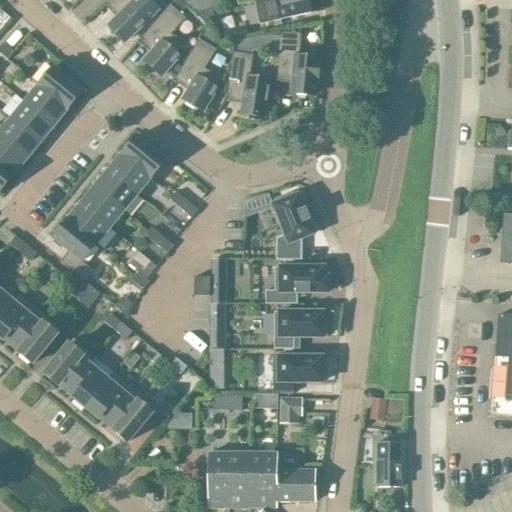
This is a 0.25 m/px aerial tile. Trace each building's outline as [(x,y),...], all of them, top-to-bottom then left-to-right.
[(110,0),(108,2),(120,15),(109,26),(124,42),(157,10),(147,0),(110,0)] [(197,0),(186,3),(195,13),(219,7),(217,0),(197,0)] [(309,14),(306,0),(269,0),(254,4),(258,25),(309,14)] [(185,18),(170,5),(141,38),(154,50),(144,62),(160,76),(185,48),(170,35),(185,18)] [(222,45),(235,42),(247,40),(248,39),(245,26),(219,32),(222,45)] [(293,79),(292,94),(313,96),(315,81),(317,81),(319,63),(316,63),(317,58),(298,56),(300,34),(280,32),(275,77),(293,79)] [(216,50),(198,40),(176,78),(191,87),(183,101),(202,112),(221,79),(204,69),(216,50)] [(232,53),(225,97),(243,99),(241,115),(263,118),(268,81),(249,78),(252,56),(245,55),(247,40),(235,43),(233,53),(232,53)] [(2,43),(0,45),(0,53),(7,60),(14,52),(2,43)] [(38,86),(68,111),(76,101),(75,100),(81,92),(52,68),(38,86)] [(38,86),(24,103),(53,126),(59,119),(60,120),(68,111),(38,86)] [(24,103),(10,119),(40,144),(49,134),(47,133),(53,126),(24,103)] [(10,119),(0,131),(0,139),(25,160),(31,152),(32,154),(40,144),(10,119)] [(128,143),(120,153),(150,178),(164,161),(136,137),(130,145),(128,143)] [(0,139),(0,166),(13,177),(21,167),(20,166),(25,160),(0,139)] [(113,164),(108,171),(136,195),(150,178),(120,153),(112,163),(113,164)] [(13,177),(0,166),(0,190),(4,186),(5,187),(13,177)] [(100,177),(92,187),(122,211),(136,195),(108,171),(102,178),(100,177)] [(86,198),(80,205),(109,228),(122,211),(92,187),(84,197),(86,198)] [(180,209),(186,201),(175,192),(169,200),(180,209)] [(276,204),(273,206),(285,236),(277,240),(277,260),(301,260),(301,241),(313,236),(307,223),(309,222),(305,211),(303,212),(297,196),(293,197),(292,195),(275,202),(276,204)] [(197,211),(186,201),(180,209),(191,218),(197,211)] [(73,211),(65,220),(95,245),(109,228),(80,205),(74,212),(73,211)] [(511,217),(501,217),(498,265),(511,266),(511,217)] [(95,245),(65,220),(57,229),(59,231),(53,238),(70,253),(62,263),(87,283),(95,273),(81,262),(95,245)] [(156,245),(162,237),(151,228),(145,236),(156,245)] [(20,253),(26,245),(15,237),(9,244),(20,253)] [(173,246),(162,237),(156,245),(167,254),(173,246)] [(36,254),(26,245),(20,253),(30,262),(36,254)] [(267,305),(297,305),(297,295),(308,295),(308,293),(327,293),(327,278),(324,278),(324,268),(275,268),(275,292),(267,292),(267,305)] [(49,278),(60,287),(67,279),(56,270),(49,278)] [(138,273),(131,280),(142,290),(149,282),(138,273)] [(194,277),(193,296),(209,297),(210,278),(194,277)] [(67,279),(60,287),(71,296),(78,288),(67,279)] [(0,317),(14,301),(0,289),(0,317)] [(14,301),(0,317),(0,339),(2,342),(4,340),(11,346),(35,318),(39,312),(19,295),(14,301)] [(35,318),(11,346),(18,352),(17,354),(31,365),(56,335),(60,329),(39,312),(35,318)] [(294,338),(327,338),(327,322),(323,322),(323,313),(274,313),(274,350),(294,350),(294,338)] [(114,331),(121,323),(110,315),(104,322),(114,331)] [(493,327),(486,418),(511,419),(511,317),(496,316),(495,327),(493,327)] [(121,323),(114,331),(125,340),(132,332),(121,323)] [(68,345),(43,375),(57,386),(58,385),(65,391),(89,362),(94,356),(73,339),(68,345)] [(161,357),(151,349),(145,356),(155,365),(161,357)] [(324,358),(273,358),(273,395),(293,395),(293,385),(324,385),(324,381),(326,381),(326,361),(324,361),(324,358)] [(176,359),(171,365),(169,366),(180,375),(186,367),(176,359)] [(72,398),(85,409),(109,379),(89,362),(65,391),(73,397),(72,398)] [(109,379),(85,409),(98,420),(99,418),(106,424),(135,390),(114,373),(109,379)] [(135,390),(106,424),(114,430),(113,432),(126,443),(151,413),(156,407),(135,390)] [(386,400),(380,399),(372,398),(369,419),(383,421),(384,421),(386,400)] [(280,399),(280,424),(297,424),(297,416),(301,416),(301,399),(280,399)] [(167,426),(167,430),(191,430),(191,414),(177,414),(167,426)] [(400,434),(375,434),(376,460),(377,487),(400,487),(401,487),(400,459),(400,434)] [(208,509),(252,509),(257,509),(258,511),(272,511),(269,509),(276,508),(276,501),(312,501),(312,470),(275,471),(275,453),(252,453),(208,454),(208,481),(208,509)]
